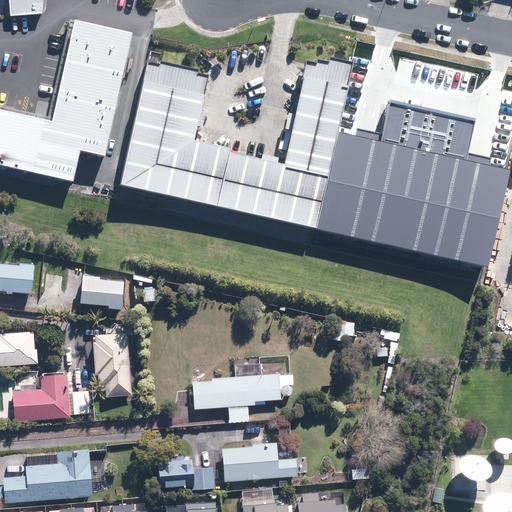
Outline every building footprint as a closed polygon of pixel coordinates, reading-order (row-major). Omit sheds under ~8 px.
[(43,0),(9,0),(11,16),(42,13),(43,0)] [(105,155),(132,33),(74,20),(52,121),(0,109),(0,165),(74,181),(80,150),(105,155)] [(308,229),(343,68),(298,59),(276,164),(184,145),(199,76),(141,64),(114,188),(308,229)] [(378,140),(343,133),(322,229),(488,266),(509,171),(465,161),(474,120),(386,101),(378,140)] [(0,264),(0,292),(11,293),(28,294),(30,266),(0,264)] [(121,312),(121,308),(122,282),(76,280),(75,306),(103,307),(103,311),(121,312)] [(350,323),(332,320),(328,340),(346,344),(350,323)] [(0,366),(34,366),(34,333),(0,333),(0,366)] [(102,397),(127,397),(126,335),(89,335),(89,377),(94,377),(94,388),(102,387),(102,397)] [(63,373),(37,374),(38,391),(10,392),(11,422),(66,419),(63,373)] [(247,407),(252,407),(252,402),(277,401),(277,396),(291,395),(289,374),(191,380),(192,409),(226,408),(226,424),(247,423),(247,407)] [(274,459),(273,446),(218,450),(220,483),(295,478),(294,458),(274,459)] [(88,500),(88,453),(55,454),(55,466),(23,467),(22,477),(1,477),(1,483),(0,483),(0,496),(2,497),(2,504),(88,500)] [(159,490),(180,489),(180,479),(187,479),(186,457),(148,458),(149,482),(159,482),(159,490)] [(371,467),(351,468),(352,480),(372,479),(371,467)] [(212,469),(190,469),(190,490),(212,489),(212,469)] [(343,511),(343,492),(290,494),(290,511),(343,511)] [(273,506),(273,503),(236,504),(235,511),(288,511),(288,505),(273,506)]
